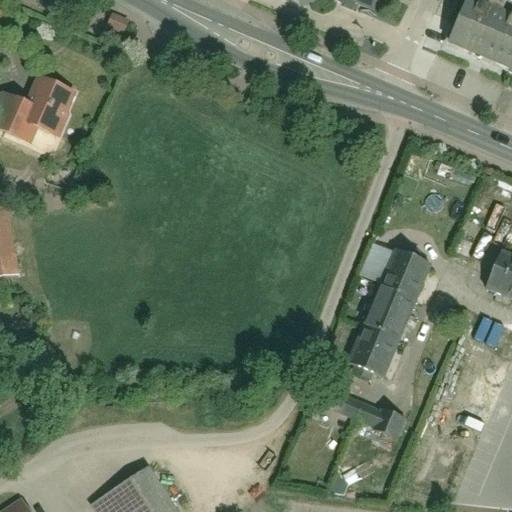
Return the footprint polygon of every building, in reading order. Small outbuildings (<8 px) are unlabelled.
[(332,0),(366,14),(371,0),(332,0)] [(511,13),(481,0),(467,0),(446,50),(511,78),(511,13)] [(112,16),(106,29),(122,36),(128,24),(112,16)] [(22,140),(69,156),(88,99),(41,83),(22,140)] [(16,209),(0,209),(0,268),(19,267),(16,209)] [(113,211),(37,216),(40,277),(117,272),(113,211)] [(511,258),(500,253),(484,292),(511,303),(511,258)] [(380,294),(417,310),(433,272),(396,257),(380,294)] [(364,330),(401,346),(417,310),(380,294),(364,330)] [(348,366),(385,382),(401,346),(364,330),(348,366)] [(172,511),(148,474),(86,511),(172,511)] [(22,511),(16,503),(1,511),(22,511)]
